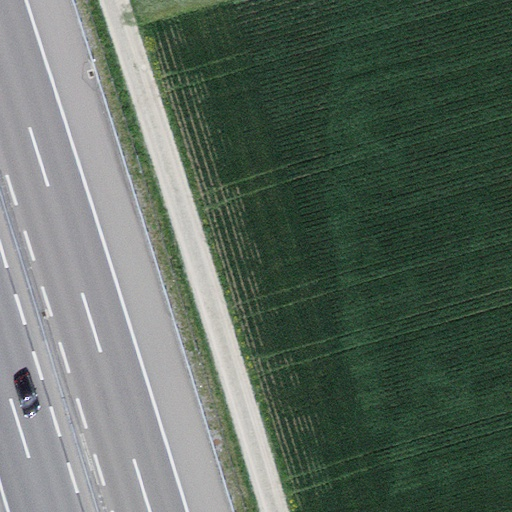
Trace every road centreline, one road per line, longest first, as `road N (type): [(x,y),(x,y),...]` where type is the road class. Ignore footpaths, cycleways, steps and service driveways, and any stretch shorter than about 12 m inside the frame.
road 1 (track): [(274,511),(113,0)]
road 2 (motorway): [(149,511),(0,35)]
road 3 (motorway): [(0,365),(45,511)]
